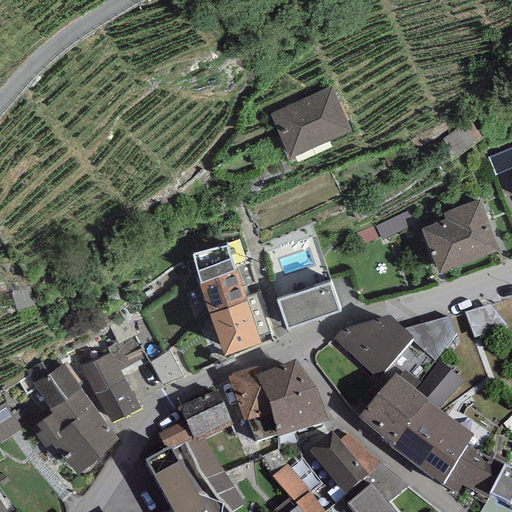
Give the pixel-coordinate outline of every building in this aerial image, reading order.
[(331,86),(270,113),(290,156),(350,130),(331,86)] [(481,136),(468,119),(441,140),(455,157),(481,136)] [(511,146),(487,157),(505,197),(511,194),(511,146)] [(499,250),(479,198),(441,212),(444,220),(422,229),(439,273),(499,250)] [(193,253),(201,280),(234,270),(233,265),(226,243),(193,253)] [(199,282),(209,314),(248,300),(247,297),(242,287),(257,283),(251,264),(242,262),(233,265),(234,270),(201,280),(199,282)] [(331,281),(278,299),(288,327),(340,310),(331,281)] [(248,300),(209,314),(224,355),(272,338),(257,293),(247,297),(248,300)] [(490,308),(465,315),(474,341),(506,330),(490,308)] [(450,319),(406,330),(413,345),(435,364),(457,336),(450,319)] [(341,334),(333,342),(376,385),(412,347),(390,323),(341,334)] [(109,352),(111,352),(120,370),(144,358),(132,334),(107,347),(109,352)] [(81,387),(56,352),(27,372),(34,381),(32,383),(50,407),(49,408),(50,410),(80,388),(81,387)] [(109,352),(81,367),(111,423),(140,407),(120,370),(111,352),(109,352)] [(437,365),(412,395),(429,409),(437,415),(461,385),(437,365)] [(257,383),(268,414),(316,396),(297,368),(262,381),(257,383)] [(260,372),(226,380),(244,427),(270,420),(268,414),(257,383),(262,381),(260,372)] [(412,395),(394,381),(358,425),(392,453),(429,409),(412,395)] [(80,388),(50,410),(52,412),(37,424),(41,429),(35,433),(46,448),(53,443),(77,473),(120,439),(80,388)] [(233,430),(216,395),(178,412),(183,423),(192,441),(193,444),(196,443),(198,446),(205,443),(233,430)] [(328,429),(316,396),(268,414),(270,420),(279,446),(328,429)] [(437,415),(429,409),(392,453),(441,492),(444,488),(467,451),(473,441),(437,415)] [(192,441),(183,423),(162,434),(171,451),(186,444),(192,441)] [(332,437),(309,456),(350,509),(372,490),(374,488),(366,479),(380,465),(349,436),(338,446),(332,437)] [(234,511),(245,506),(205,443),(198,446),(196,443),(193,444),(192,441),(186,444),(197,467),(200,473),(217,499),(223,503),(229,511),(234,511)] [(489,463),(467,451),(444,488),(460,498),(463,491),(488,504),(490,502),(504,472),(488,465),(489,463)] [(221,511),(223,507),(194,496),(171,455),(143,470),(166,511),(221,511)] [(311,494),(287,466),(272,480),(295,507),(310,496),(311,494)] [(510,511),(511,507),(511,475),(504,472),(490,502),(510,511)] [(390,511),(372,490),(350,509),(348,510),(350,511),(390,511)] [(323,511),(310,496),(295,507),(298,510),(299,511),(323,511)]
